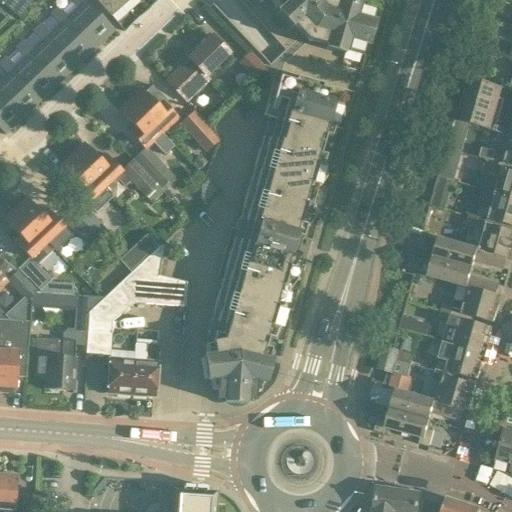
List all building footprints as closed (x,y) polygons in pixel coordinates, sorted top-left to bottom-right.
[(32,0),(4,0),(1,3),(18,18),(32,0)] [(62,13),(96,48),(114,31),(84,0),(67,0),(66,1),(70,5),(62,13)] [(94,0),(110,17),(128,0),(89,0),(91,1),(92,0),(94,0)] [(252,401),(252,393),(259,393),(263,385),(265,386),(272,376),(271,363),(269,363),(273,351),(283,354),(365,58),(361,57),(364,46),(366,47),(373,37),(372,25),(371,24),(373,14),(358,10),(360,2),(353,0),(247,0),(240,7),(284,54),(268,69),(278,80),(275,93),(282,95),(211,345),(205,345),(207,358),(205,358),(202,370),(208,381),(210,381),(212,390),(218,391),(217,399),(252,401)] [(96,48),(62,13),(58,8),(50,16),(54,20),(45,29),(79,65),(96,48)] [(79,65),(45,29),(41,25),(33,33),(37,37),(27,46),(61,82),(79,65)] [(229,55),(212,37),(166,82),(186,103),(209,81),(206,77),(229,55)] [(61,82),(27,46),(23,42),(15,49),(26,61),(17,70),(44,98),(61,82)] [(256,82),(266,72),(249,55),(239,65),(256,82)] [(44,98),(17,70),(6,58),(0,63),(0,68),(9,78),(0,85),(0,87),(26,115),(44,98)] [(501,93),(487,89),(472,85),(461,123),(495,133),(495,132),(506,135),(508,131),(496,127),(504,101),(499,100),(501,93)] [(26,115),(0,87),(0,131),(4,136),(26,115)] [(151,87),(144,94),(141,91),(129,102),(161,136),(178,120),(163,104),(165,101),(151,87)] [(173,148),(161,136),(129,102),(118,113),(139,135),(133,140),(143,149),(131,160),(156,186),(157,186),(160,189),(173,177),(147,150),(153,144),(164,156),(173,148)] [(218,142),(216,140),(192,113),(180,124),(206,153),(218,142)] [(462,152),(465,139),(451,135),(447,149),(462,152)] [(156,186),(131,160),(120,171),(111,161),(105,166),(84,144),(73,155),(104,189),(115,179),(124,188),(129,182),(144,198),(156,186)] [(111,196),(104,189),(73,155),(61,167),(82,189),(76,194),(94,212),(111,196)] [(454,182),(457,168),(442,164),(439,178),(454,182)] [(483,190),(511,198),(511,170),(501,167),(499,177),(487,174),(483,190)] [(511,198),(483,190),(478,206),(490,209),(486,220),(511,227),(511,198)] [(27,199),(15,210),(50,246),(58,238),(56,235),(64,227),(53,215),(47,221),(27,199)] [(85,207),(76,216),(93,235),(103,226),(85,207)] [(19,248),(29,259),(36,253),(40,256),(50,246),(15,210),(4,221),(24,242),(19,248)] [(93,235),(76,216),(66,225),(84,244),(93,235)] [(477,221),(467,218),(464,227),(475,230),(477,221)] [(478,251),(506,259),(509,251),(511,251),(511,232),(485,225),(478,251)] [(506,259),(478,251),(437,240),(432,258),(472,270),(474,262),(503,270),(506,259)] [(160,246),(104,298),(88,313),(87,331),(110,333),(111,322),(134,304),(184,307),(185,284),(160,278),(164,247),(160,246)] [(0,287),(6,282),(6,281),(16,271),(1,254),(0,254),(0,287)] [(427,277),(467,288),(496,296),(499,284),(470,276),(472,270),(432,258),(432,259),(423,256),(418,273),(427,276),(427,277)] [(17,270),(34,288),(35,288),(38,292),(50,281),(29,259),(17,270)] [(23,300),(34,288),(17,270),(16,271),(6,281),(6,282),(23,300)] [(494,304),(496,296),(467,288),(460,315),(493,324),(499,306),(494,304)] [(88,313),(104,298),(75,296),(72,337),(86,338),(87,331),(88,313)] [(441,311),(452,315),(454,308),(442,305),(441,311)] [(442,343),(452,346),(480,354),(482,345),(487,347),(492,329),(451,317),(452,315),(441,311),(439,318),(448,321),(442,343)] [(0,391),(5,392),(9,390),(14,387),(16,387),(16,380),(24,381),(29,322),(0,320),(0,391)] [(87,331),(86,338),(85,354),(109,356),(110,333),(87,331)] [(58,390),(73,392),(75,358),(73,358),(75,342),(35,339),(33,356),(47,358),(44,389),(49,390),(52,391),(56,391),(58,390)] [(134,361),(131,396),(155,397),(159,346),(135,345),(134,361)] [(480,354),(452,346),(444,372),(478,381),(483,363),(477,362),(480,354)] [(379,369),(391,373),(395,360),(397,351),(385,348),(379,369)] [(414,356),(397,351),(395,360),(411,365),(414,356)] [(131,396),(134,361),(109,359),(107,394),(131,396)] [(437,403),(464,411),(466,403),(471,404),(476,385),(444,376),(437,403)] [(464,411),(437,403),(396,391),(390,410),(430,421),(432,414),(461,422),(464,411)] [(430,421),(390,410),(387,423),(377,420),(374,432),(383,434),(385,428),(420,438),(418,445),(429,448),(433,433),(427,431),(430,421)] [(511,467),(511,433),(503,431),(494,462),(511,467)] [(14,476),(0,475),(0,508),(11,509),(14,476)] [(212,511),(214,492),(206,491),(206,487),(181,486),(181,493),(166,492),(165,510),(162,511),(159,511),(158,511),(157,511),(156,511),(154,511),(153,511),(212,511)] [(417,511),(421,495),(377,488),(377,490),(371,490),(370,494),(369,508),(374,508),(373,511),(417,511)] [(34,511),(35,496),(22,495),(20,511),(34,511)] [(478,511),(479,510),(445,498),(440,511),(478,511)]
